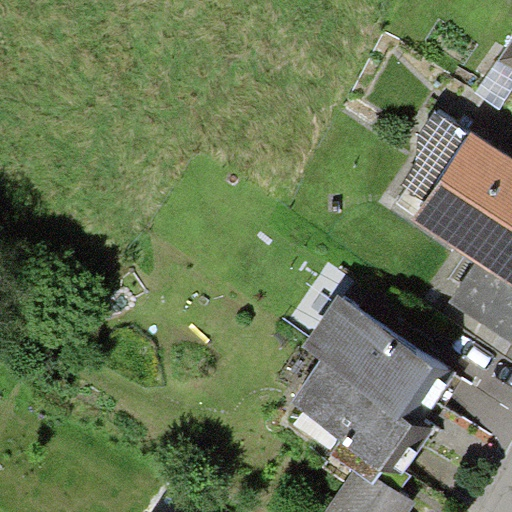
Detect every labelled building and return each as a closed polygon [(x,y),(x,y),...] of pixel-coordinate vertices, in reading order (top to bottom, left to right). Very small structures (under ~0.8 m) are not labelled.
[(511,40),(503,53),(511,58),(511,40)] [(511,164),(435,113),(422,132),(422,158),(438,169),(440,224),(482,253),(451,298),(496,329),(511,305),(511,164)] [(425,396),(444,368),(340,298),(309,344),(321,352),(408,410),(419,393),(425,396)] [(420,419),(408,410),(321,352),(291,397),(302,405),(289,424),(325,449),(338,430),(342,432),(330,450),(357,468),(346,484),(386,511),(395,511),(405,498),(384,483),(413,441),(407,437),(420,419)] [(386,511),(346,484),(327,511),(386,511)]
